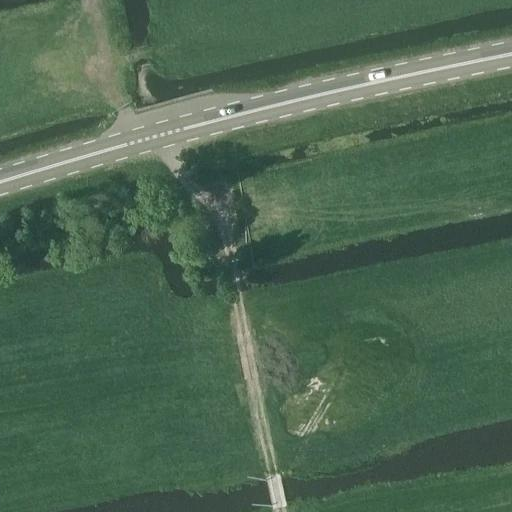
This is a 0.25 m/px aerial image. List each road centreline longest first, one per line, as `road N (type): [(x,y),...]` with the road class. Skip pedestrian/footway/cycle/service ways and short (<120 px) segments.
road 1 (track): [(282,511),(225,211),(179,177),(115,92),(97,0)]
road 2 (secondary): [(0,184),(138,142),(511,64)]
